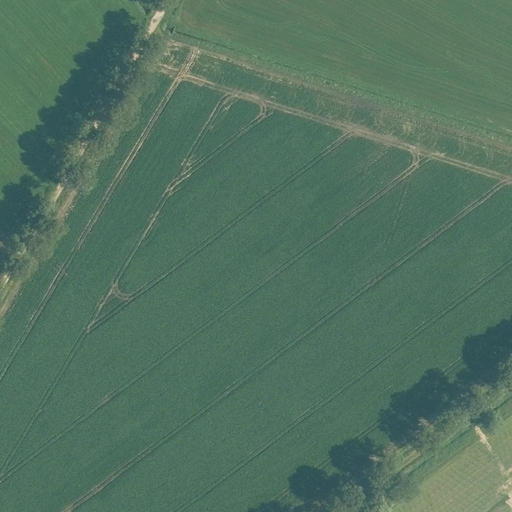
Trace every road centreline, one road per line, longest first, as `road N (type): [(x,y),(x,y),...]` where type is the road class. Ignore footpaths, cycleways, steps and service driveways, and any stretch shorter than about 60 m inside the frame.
road 1 (track): [(0,288),(158,14)]
road 2 (track): [(511,382),(339,511)]
